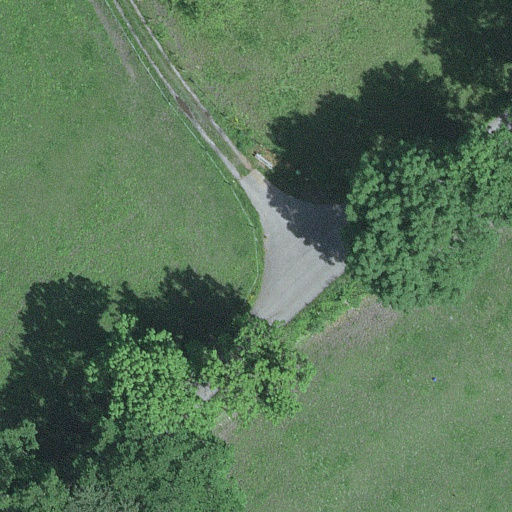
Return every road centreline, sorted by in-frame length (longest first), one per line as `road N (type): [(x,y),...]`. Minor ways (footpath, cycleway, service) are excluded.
road 1 (unclassified): [(82,511),(319,256),(511,104)]
road 2 (track): [(124,0),(212,137),(319,256)]
